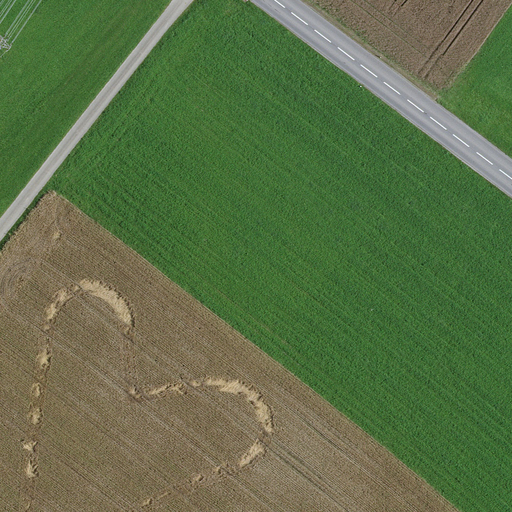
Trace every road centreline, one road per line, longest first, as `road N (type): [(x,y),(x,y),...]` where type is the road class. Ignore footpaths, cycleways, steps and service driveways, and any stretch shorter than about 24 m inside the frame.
road 1 (tertiary): [(511,183),(274,0)]
road 2 (track): [(0,231),(179,0)]
